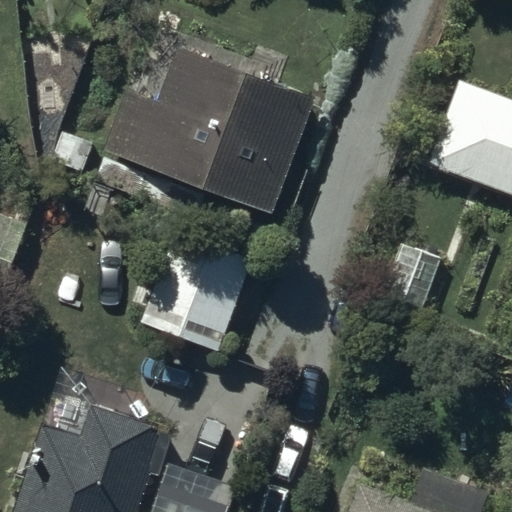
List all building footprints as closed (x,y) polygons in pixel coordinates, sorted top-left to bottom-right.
[(316,96),(159,36),(117,143),(274,203),(316,96)] [(511,98),(465,82),(438,155),(511,181),(511,98)] [(248,258),(176,231),(145,313),(217,340),(248,258)] [(438,255),(405,242),(382,298),(415,312),(438,255)] [(117,511),(146,427),(95,410),(86,437),(46,424),(17,511),(117,511)] [(431,511),(361,485),(350,511),(431,511)]
